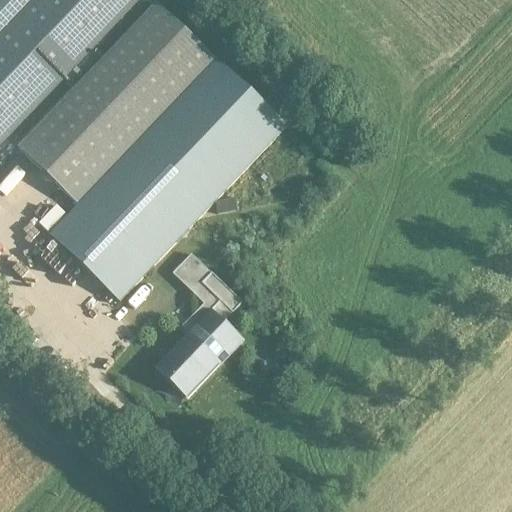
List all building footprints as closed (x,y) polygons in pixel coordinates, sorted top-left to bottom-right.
[(0,145),(139,0),(37,0),(0,39),(0,145)] [(76,206),(49,234),(119,301),(285,127),(217,63),(157,7),(19,152),(76,206)] [(34,200),(46,186),(35,177),(24,191),(34,200)] [(225,202),(216,203),(218,216),(228,215),(225,202)] [(218,259),(208,267),(220,281),(230,273),(218,259)] [(180,384),(183,381),(196,393),(242,344),(223,326),(243,306),(212,276),(202,287),(220,304),(198,326),(202,330),(193,340),(189,336),(164,363),(172,371),(169,374),(180,384)] [(312,377),(317,337),(292,333),(287,374),(312,377)]
